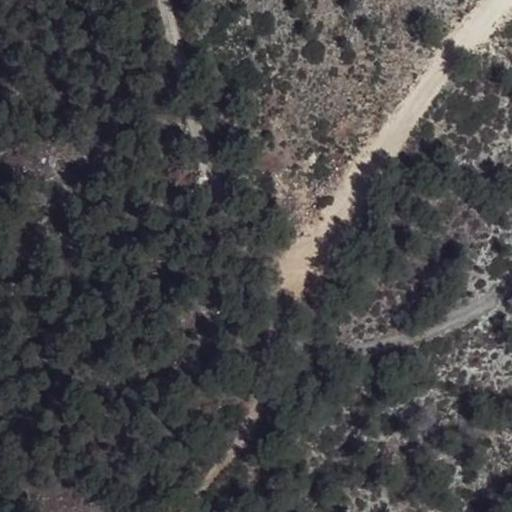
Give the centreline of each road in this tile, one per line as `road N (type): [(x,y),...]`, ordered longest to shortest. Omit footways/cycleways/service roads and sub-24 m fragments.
road 1 (unclassified): [(316,337),(275,290),(177,82),(157,0)]
road 2 (track): [(495,0),(452,44),(275,290)]
road 3 (track): [(511,290),(476,328),(367,342),(316,337)]
